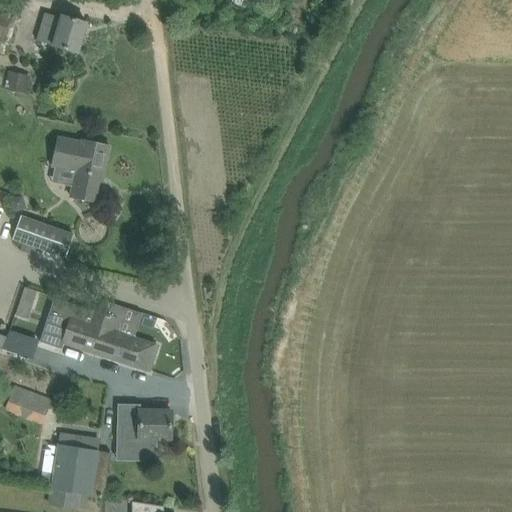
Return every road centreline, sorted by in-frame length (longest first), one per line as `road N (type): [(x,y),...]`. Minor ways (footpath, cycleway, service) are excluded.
road 1 (unclassified): [(216,511),(155,0)]
road 2 (track): [(371,0),(253,234),(223,320),(195,356)]
